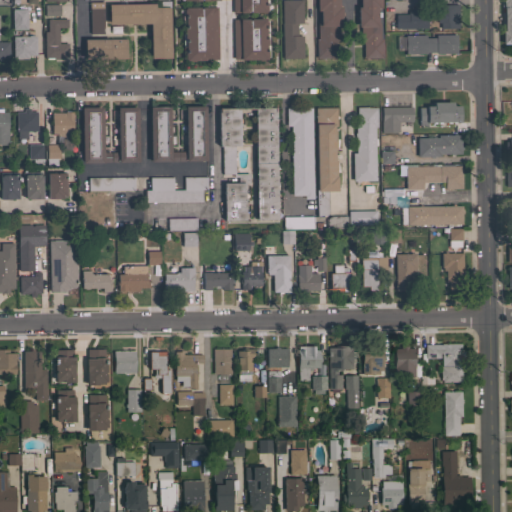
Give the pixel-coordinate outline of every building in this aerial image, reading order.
[(266,0),(267,11),(232,13),(231,0),(266,0)] [(301,0),(301,23),(296,23),(297,36),(302,36),(302,58),(281,58),(281,0),(301,0)] [(337,0),(338,6),(340,6),(340,16),(339,16),(340,25),(337,25),(337,41),(335,41),(335,58),(315,58),(315,39),(317,39),(317,23),(319,23),(319,11),(316,11),(315,0),(337,0)] [(381,0),(381,7),(376,8),(376,23),(379,23),(379,39),(381,38),(381,58),(362,58),(362,42),(360,42),(360,27),(357,27),(356,7),(359,7),(358,0),(381,0)] [(511,0),(511,41),(509,41),(509,44),(501,44),(501,31),(502,31),(503,6),(501,6),(501,2),(501,0),(511,0)] [(154,3),(154,7),(168,7),(169,58),(150,58),(149,23),(107,24),(107,4),(154,3)] [(59,4),(59,16),(44,16),(44,5),(59,4)] [(455,5),(457,9),(458,24),(457,24),(457,28),(440,28),(440,22),(436,23),(436,13),(433,13),(433,5),(455,5)] [(103,34),(89,34),(89,7),(102,7),(103,34)] [(217,60),(193,60),(193,61),(188,62),(188,61),(184,61),(184,59),(183,59),(182,9),(184,9),(184,8),(216,7),(217,60)] [(26,9),(26,29),(12,29),(12,9),(26,9)] [(426,11),(426,28),(395,29),(395,14),(407,14),(407,11),(426,11)] [(268,57),(265,57),(265,59),(262,59),(262,60),(257,60),(257,59),(232,59),(232,19),(265,18),(265,20),(267,20),(268,57)] [(66,19),(66,27),(57,27),(57,43),(67,43),(67,57),(57,58),(57,59),(53,59),(53,58),(44,58),(43,32),(47,31),(46,19),(66,19)] [(27,36),(27,35),(32,35),(32,36),(35,36),(35,55),(27,55),(27,58),(12,58),(12,36),(27,36)] [(455,35),(456,53),(435,54),(435,52),(425,52),(425,53),(405,54),(405,35),(425,35),(425,38),(435,38),(435,35),(455,35)] [(125,39),(126,58),(83,59),(83,39),(125,39)] [(8,58),(0,58),(0,42),(8,42),(8,58)] [(451,105),(458,105),(458,107),(460,108),(460,111),(458,112),(459,122),(425,122),(425,125),(418,125),(418,109),(425,109),(425,105),(432,105),(432,102),(451,102),(451,105)] [(170,161),(149,161),(148,107),(169,106),(170,161)] [(205,160),(184,161),(184,106),(204,106),(205,160)] [(102,162),(81,163),(80,107),(101,107),(102,162)] [(136,107),(137,161),(117,162),(116,107),(136,107)] [(276,219),(256,220),(254,107),(274,107),(276,219)] [(336,126),(331,126),(331,130),(334,130),(334,150),(333,150),(333,160),(335,160),(335,176),(336,191),(327,191),(327,213),(325,215),(315,216),(314,108),(335,107),(336,126)] [(376,126),(374,126),(374,138),(376,138),(376,145),(374,145),(375,180),(358,181),(358,182),(355,182),(355,181),(352,181),(351,153),(355,153),(354,136),(354,133),(355,133),(354,123),(356,123),(356,107),(366,107),(366,108),(376,107),(376,126)] [(411,107),(411,121),(398,121),(398,132),(380,132),(380,107),(411,107)] [(36,131),(34,131),(33,132),(31,132),(30,131),(26,131),(26,138),(16,139),(16,131),(15,131),(15,112),(23,112),(23,108),(29,108),(29,112),(36,112),(36,131)] [(234,174),(221,174),(221,146),(218,146),(217,108),(237,108),(238,146),(233,146),(234,174)] [(312,199),(303,199),(303,195),(290,195),(289,126),(285,126),(285,108),(310,108),(312,199)] [(72,113),(72,133),(63,133),(63,137),(56,137),(56,133),(51,133),(51,113),(72,113)] [(432,137),(432,135),(460,134),(460,144),(461,146),(461,148),(460,150),(460,154),(454,154),(450,155),(450,154),(439,154),(439,156),(433,156),(433,157),(429,157),(429,156),(416,156),(416,138),(432,137)] [(511,139),(500,140),(500,158),(511,157),(511,139)] [(41,144),(42,165),(33,165),(32,159),(28,159),(28,144),(41,144)] [(58,144),(58,158),(56,158),(56,165),(46,165),(46,144),(58,144)] [(183,151),(183,161),(171,161),(171,152),(183,151)] [(392,151),(392,163),(379,164),(379,151),(392,151)] [(460,166),(461,188),(444,189),(444,182),(422,183),(422,189),(404,189),(404,168),(405,168),(405,167),(460,166)] [(511,166),(501,167),(501,188),(511,187),(511,166)] [(18,184),(17,184),(17,197),(16,197),(16,199),(0,199),(0,172),(18,172),(18,184)] [(41,172),(41,198),(24,199),(23,184),(22,184),(22,172),(41,172)] [(64,173),(65,186),(66,186),(66,197),(62,197),(62,198),(46,199),(46,173),(64,173)] [(133,177),(133,190),(87,190),(87,178),(133,177)] [(206,177),(206,189),(201,189),(201,202),(144,202),(144,190),(149,190),(149,177),(172,177),(172,190),(183,190),(183,177),(206,177)] [(243,183),(244,220),(223,220),(222,183),(243,183)] [(461,206),(461,208),(462,210),(462,212),(461,214),(461,224),(406,225),(406,224),(400,224),(400,207),(405,207),(405,206),(461,206)] [(375,211),(375,224),(347,225),(347,211),(375,211)] [(312,216),(312,228),(282,229),(282,217),(312,216)] [(346,216),(346,228),(326,228),(326,220),(329,216),(346,216)] [(195,218),(195,230),(167,231),(167,218),(195,218)] [(43,224),(44,245),(35,246),(32,246),(32,271),(18,271),(16,225),(43,224)] [(398,229),(398,242),(387,242),(387,230),(398,229)] [(460,229),(461,240),(460,240),(460,247),(448,247),(447,229),(460,229)] [(292,230),(292,243),(280,244),(280,230),(292,230)] [(384,230),(384,244),(370,244),(370,243),(368,243),(368,238),(370,238),(370,230),(384,230)] [(195,232),(195,246),(181,246),(181,233),(195,232)] [(249,233),(249,245),(247,245),(247,250),(232,250),(233,233),(249,233)] [(76,285),(73,288),(69,288),(68,290),(64,290),(64,291),(49,291),(47,241),(75,240),(76,285)] [(13,288),(7,288),(7,293),(0,293),(0,243),(13,243),(13,288)] [(511,247),(502,248),(502,263),(511,262),(511,247)] [(158,251),(159,264),(146,264),(146,251),(158,251)] [(409,254),(409,252),(412,252),(412,254),(415,254),(415,268),(414,268),(414,271),(411,271),(411,282),(408,282),(408,290),(394,290),(394,254),(409,254)] [(462,289),(448,289),(448,282),(445,282),(444,267),(440,267),(440,253),(443,253),(443,252),(446,252),(446,253),(461,253),(462,289)] [(288,291),(271,292),(271,274),(266,274),(265,255),(288,255),(288,291)] [(324,271),(315,271),(315,265),(312,265),(312,259),(315,259),(315,258),(323,257),(324,271)] [(385,257),(385,268),(375,269),(376,290),(367,291),(367,286),(360,287),(359,258),(385,257)] [(260,262),(260,266),(260,285),(257,285),(257,287),(254,287),(254,285),(251,285),(251,287),(248,287),(248,289),(240,289),(240,271),(242,271),(242,266),(248,266),(248,262),(260,262)] [(348,280),(347,280),(347,291),(337,291),(337,289),(329,289),(329,273),(332,273),(332,264),(341,264),(341,267),(346,267),(346,272),(348,272),(348,280)] [(308,265),(308,273),(317,273),(317,291),(306,291),(306,292),(302,293),(302,290),(296,290),(296,265),(308,265)] [(145,266),(145,281),(147,281),(148,287),(138,287),(138,291),(117,291),(116,274),(121,274),(121,266),(145,266)] [(192,267),(193,278),(192,278),(192,290),(190,290),(190,291),(186,292),(185,290),(163,290),(163,273),(175,273),(175,272),(178,272),(178,268),(192,267)] [(511,267),(503,267),(502,290),(511,290),(511,267)] [(40,293),(34,293),(34,297),(29,297),(29,293),(18,293),(18,276),(32,276),(32,272),(34,272),(34,271),(38,271),(38,272),(40,272),(40,293)] [(109,292),(101,292),(101,288),(97,288),(97,289),(94,289),(94,288),(88,288),(87,289),(83,289),(83,288),(81,288),(80,271),(90,271),(90,273),(94,273),(95,274),(106,274),(106,276),(109,276),(109,292)] [(210,272),(210,273),(215,273),(215,271),(217,271),(217,273),(229,273),(229,279),(231,279),(231,283),(230,283),(230,289),(221,289),(221,287),(219,287),(219,286),(214,286),(213,286),(211,286),(211,285),(210,286),(210,289),(202,289),(202,272),(210,272)] [(382,370),(378,370),(378,373),(361,374),(361,349),(371,349),(370,343),(381,343),(382,370)] [(440,344),(440,343),(459,343),(459,351),(463,351),(463,359),(460,359),(461,381),(441,381),(441,378),(439,378),(439,366),(440,366),(440,358),(424,358),(424,344),(440,344)] [(335,347),(335,346),(350,345),(350,368),(340,369),(341,370),(336,371),(336,375),(339,374),(340,389),(328,389),(327,347),(335,347)] [(313,346),(313,350),(317,350),(317,355),(319,355),(320,362),(317,362),(318,368),(307,368),(307,380),(297,380),(296,350),(297,350),(297,346),(313,346)] [(413,377),(397,377),(397,367),(393,367),(392,349),(400,349),(400,346),(406,346),(406,348),(413,348),(413,377)] [(286,366),(266,367),(265,348),(274,348),(274,347),(277,347),(277,348),(286,348),(286,366)] [(229,373),(212,373),(212,348),(229,348),(229,373)] [(14,374),(0,374),(0,349),(7,349),(7,353),(14,353),(14,374)] [(39,369),(44,369),(44,372),(45,372),(45,400),(34,400),(34,388),(22,388),(22,351),(30,351),(30,349),(33,349),(33,351),(39,351),(39,369)] [(72,382),(62,382),(62,380),(53,380),(53,350),(71,349),(72,382)] [(104,349),(105,383),(96,383),(96,385),(85,385),(84,359),(86,359),(86,349),(104,349)] [(253,349),(253,358),(249,358),(249,374),(248,374),(248,380),(236,380),(236,374),(235,351),(241,351),(241,349),(253,349)] [(133,351),(134,372),(112,373),(112,351),(133,351)] [(164,351),(164,369),(168,369),(168,392),(167,392),(167,400),(161,400),(161,393),(160,393),(160,391),(149,389),(142,390),(141,378),(149,378),(149,377),(152,377),(152,375),(153,375),(153,369),(148,369),(148,352),(164,351)] [(181,351),(181,355),(201,354),(201,363),(193,363),(193,366),(195,366),(195,371),(196,371),(197,374),(195,374),(195,389),(190,389),(190,388),(187,388),(187,386),(180,386),(180,380),(173,380),(173,351),(181,351)] [(278,392),(266,392),(265,371),(278,371),(278,392)] [(325,375),(325,389),(323,389),(323,393),(312,393),(312,389),(310,389),(310,376),(325,375)] [(356,407),(345,407),(345,389),(343,389),(343,375),(356,375),(356,407)] [(387,377),(388,390),(387,390),(387,398),(375,398),(375,378),(387,377)] [(231,404),(217,404),(217,384),(231,384),(231,404)] [(263,386),(264,397),(252,397),(252,386),(263,386)] [(73,389),(74,421),(62,422),(62,419),(54,420),(53,396),(55,396),(55,390),(73,389)] [(139,411),(125,411),(125,407),(124,407),(124,404),(125,404),(125,389),(139,389),(139,411)] [(190,391),(190,393),(202,392),(202,404),(201,404),(201,409),(191,409),(191,405),(175,406),(175,391),(190,391)] [(405,392),(418,391),(419,403),(416,403),(416,414),(410,414),(409,404),(406,404),(405,392)] [(460,416),(457,416),(457,435),(442,435),(442,391),(460,391),(460,416)] [(104,394),(104,404),(105,404),(105,427),(97,427),(97,430),(86,430),(85,404),(86,404),(86,395),(104,394)] [(294,426),(276,426),(275,396),(294,395),(294,426)] [(37,433),(19,433),(18,401),(31,401),(31,404),(36,404),(37,433)] [(231,419),(231,436),(204,436),(204,420),(231,419)] [(270,439),(270,453),(257,453),(256,439),(270,439)] [(283,439),(284,453),(274,453),(274,439),(283,439)] [(338,459),(327,459),(327,440),(337,439),(338,459)] [(390,439),(390,448),(380,447),(380,464),(389,464),(389,474),(383,474),(383,477),(371,477),(371,459),(369,458),(369,439),(390,439)] [(241,456),(228,456),(228,440),(241,440),(241,456)] [(96,442),(96,445),(98,445),(98,467),(83,467),(83,446),(84,446),(84,442),(96,442)] [(176,442),(176,467),(163,468),(163,461),(161,461),(161,455),(148,456),(148,442),(176,442)] [(430,460),(430,442),(403,443),(404,461),(430,460)] [(208,444),(208,459),(196,460),(196,465),(188,465),(188,460),(181,460),(181,444),(208,444)] [(63,452),(63,447),(71,447),(71,453),(74,453),(74,457),(78,457),(78,471),(52,472),(52,452),(63,452)] [(304,449),(304,456),(306,456),(306,474),(288,474),(288,449),(304,449)] [(454,475),(459,475),(459,476),(468,476),(469,503),(460,503),(460,509),(448,509),(448,505),(441,505),(440,466),(439,451),(454,450),(454,475)] [(36,452),(36,471),(35,471),(35,473),(19,473),(18,453),(36,452)] [(18,453),(18,465),(6,465),(6,453),(18,453)] [(132,478),(129,478),(129,475),(114,475),(114,462),(114,458),(122,458),(122,462),(132,461),(132,478)] [(427,460),(428,481),(423,481),(423,485),(421,485),(421,498),(406,499),(406,461),(427,460)] [(350,462),(350,468),(358,468),(359,484),(361,484),(361,487),(365,487),(365,504),(359,504),(359,507),(350,508),(350,505),(344,505),(344,502),(341,502),(340,494),(344,494),(344,462),(350,462)] [(213,466),(213,464),(231,463),(231,466),(232,466),(232,473),(234,473),(235,489),(230,490),(231,510),(213,511),(212,466),(213,466)] [(266,503),(262,503),(262,509),(247,509),(247,490),(245,490),(245,480),(243,480),(243,466),(266,466),(266,503)] [(359,481),(359,469),(368,469),(368,481),(359,481)] [(0,511),(0,471),(2,471),(2,472),(4,472),(5,487),(14,487),(14,511),(0,511)] [(170,471),(170,483),(174,483),(174,510),(159,510),(159,506),(157,506),(157,484),(156,484),(156,471),(170,471)] [(105,511),(91,511),(91,493),(85,493),(84,478),(95,478),(95,472),(105,472),(105,511)] [(31,474),(31,476),(45,476),(45,490),(44,490),(44,510),(42,510),(42,511),(28,511),(28,510),(25,510),(25,474),(31,474)] [(334,475),(334,510),(313,510),(313,475),(334,475)] [(300,478),(301,490),(298,490),(299,505),(296,505),(296,510),(283,511),(283,478),(300,478)] [(201,480),(202,511),(191,511),(191,509),(181,509),(181,480),(201,480)] [(143,500),(144,500),(144,506),(143,506),(143,511),(128,511),(128,509),(123,509),(123,507),(122,507),(122,501),(123,501),(123,493),(121,493),(121,487),(122,487),(122,484),(123,484),(123,481),(132,481),(132,484),(143,484),(143,500)] [(396,481),(396,489),(397,489),(397,504),(394,504),(394,508),(385,508),(385,504),(379,504),(379,487),(380,487),(380,481),(396,481)] [(65,487),(65,491),(74,491),(74,500),(72,500),(72,511),(61,511),(61,509),(54,509),(54,503),(52,503),(52,492),(54,492),(54,487),(65,487)]
